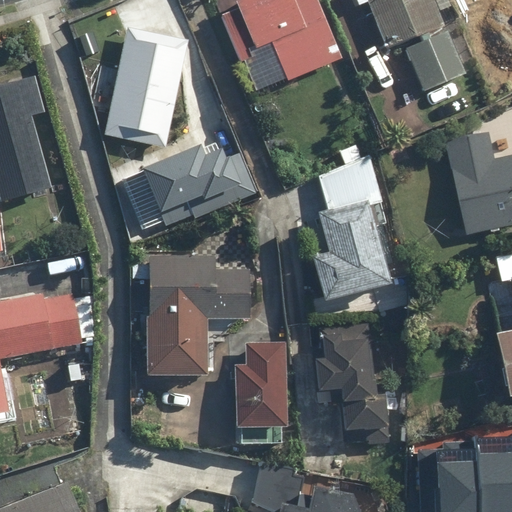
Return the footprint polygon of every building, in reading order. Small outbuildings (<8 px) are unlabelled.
[(259,91),(291,78),(293,82),(346,60),(321,0),(240,0),(242,5),(222,13),(241,57),(245,56),(259,91)] [(470,71),(440,0),(360,0),(364,7),(367,6),(386,51),(404,43),(424,90),(470,71)] [(459,0),(466,14),(499,0),(459,0)] [(187,35),(130,24),(109,135),(184,150),(189,121),(172,118),(187,35)] [(38,73),(0,82),(0,191),(3,203),(54,189),(34,114),(48,111),(38,73)] [(491,129),(447,139),(470,234),(511,224),(511,153),(497,157),(491,129)] [(250,194),(233,142),(126,176),(143,228),(250,194)] [(343,169),(319,175),(329,210),(322,212),(332,245),(313,251),(328,303),(397,282),(375,205),(389,201),(375,155),(362,158),(358,145),(337,151),(343,169)] [(223,255),(154,252),(151,315),(142,315),(141,340),(152,341),(150,373),(211,376),(214,318),(254,320),(257,269),(223,267),(223,255)] [(511,254),(499,257),(504,281),(511,279),(511,293),(504,295),(508,311),(511,310),(511,332),(503,334),(511,378),(511,254)] [(48,294),(0,301),(0,423),(20,420),(9,358),(85,345),(76,291),(49,296),(48,294)] [(381,396),(369,323),(315,327),(320,389),(345,387),(348,427),(394,424),(389,395),(381,396)] [(291,422),(291,340),(246,341),(246,361),(237,361),(237,384),(243,384),(243,423),(291,422)] [(415,447),(417,511),(511,511),(511,434),(446,436),(447,446),(415,447)] [(274,511),(363,511),(357,493),(317,483),(315,492),(310,490),(310,467),(264,456),(252,506),(274,511)] [(82,511),(70,481),(0,509),(0,511),(82,511)]
